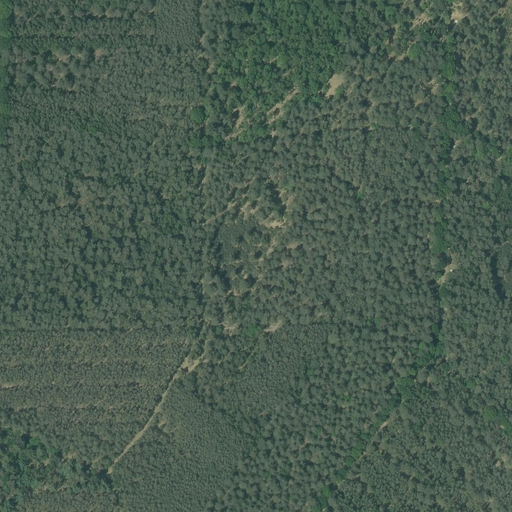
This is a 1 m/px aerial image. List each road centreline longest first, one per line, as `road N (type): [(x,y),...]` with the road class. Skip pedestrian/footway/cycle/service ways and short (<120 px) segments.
road 1 (track): [(0,124),(200,155),(445,134),(511,162)]
road 2 (track): [(511,434),(433,351),(357,329),(68,332)]
